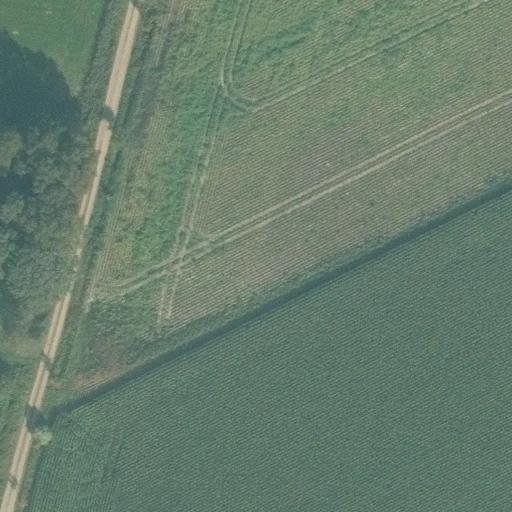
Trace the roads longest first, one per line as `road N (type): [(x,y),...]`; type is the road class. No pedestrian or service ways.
road 1 (track): [(73,249),(14,511)]
road 2 (track): [(138,0),(73,249)]
